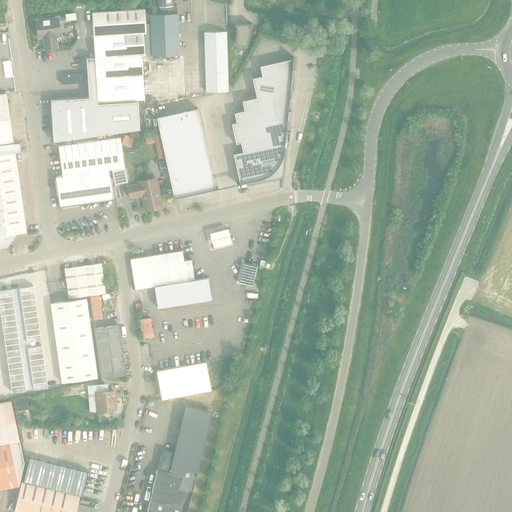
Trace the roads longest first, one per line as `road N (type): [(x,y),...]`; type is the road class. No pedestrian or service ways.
road 1 (primary): [(362,511),(494,160)]
road 2 (unknown): [(295,197),(301,69),(290,56),(268,55),(250,69),(224,116),(231,212)]
road 3 (unclassified): [(367,200),(342,372),(308,511)]
road 4 (unclassified): [(108,511),(137,385),(117,239)]
road 5 (unclassified): [(51,255),(15,0)]
road 6 (unclassified): [(384,511),(469,280)]
road 7 (unclassified): [(502,48),(439,54),(398,79),(375,116),(367,200)]
road 8 (unclassified): [(117,239),(325,196)]
